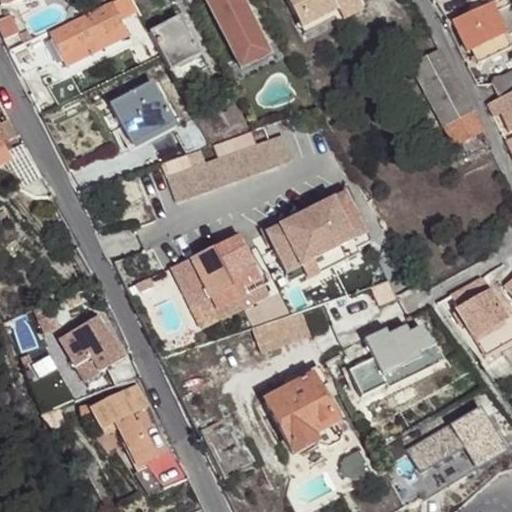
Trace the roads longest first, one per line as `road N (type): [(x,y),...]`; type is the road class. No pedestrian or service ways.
road 1 (residential): [(0,69),(218,511)]
road 2 (residential): [(511,176),(419,0)]
road 3 (residential): [(405,306),(511,249)]
